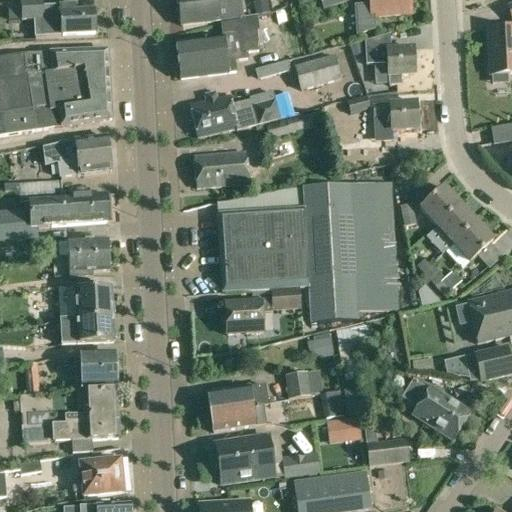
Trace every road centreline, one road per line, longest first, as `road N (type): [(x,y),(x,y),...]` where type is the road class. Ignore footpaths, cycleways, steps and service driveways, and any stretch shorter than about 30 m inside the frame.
road 1 (tertiary): [(165,511),(138,0)]
road 2 (residential): [(511,208),(469,170),(457,147),(445,0)]
